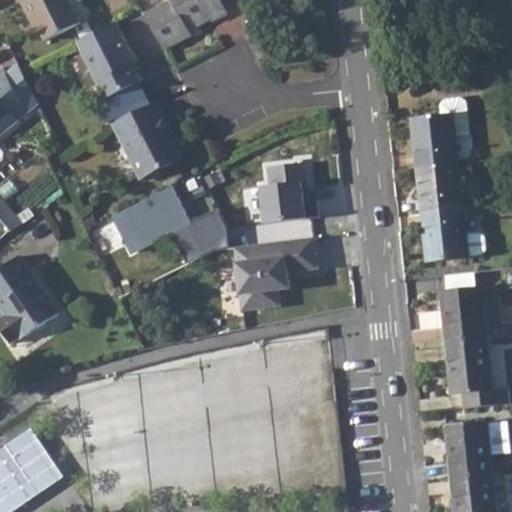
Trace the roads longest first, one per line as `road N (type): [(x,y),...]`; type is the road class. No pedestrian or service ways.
road 1 (residential): [(403,511),(359,92)]
road 2 (residential): [(359,92),(264,100),(223,90)]
